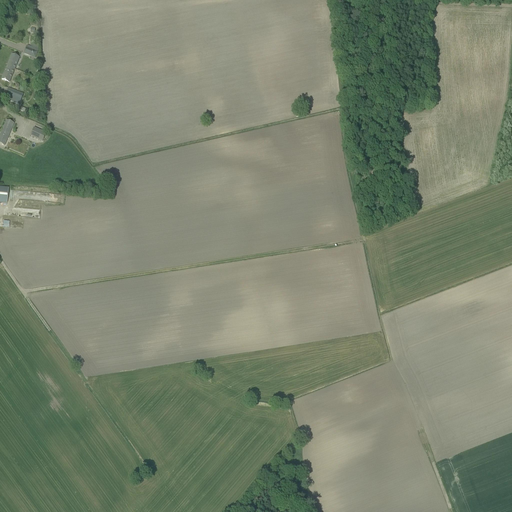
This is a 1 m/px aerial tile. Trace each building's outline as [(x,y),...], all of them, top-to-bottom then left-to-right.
[(36,56),(38,50),(27,46),(24,54),(30,56),(31,53),(32,54),(35,56),(35,55),(36,56)] [(12,55),(7,66),(14,69),(19,58),(12,55)] [(14,69),(7,66),(2,79),(9,82),(14,69)] [(8,88),(5,96),(9,97),(8,100),(19,105),(23,94),(16,92),(8,88)] [(0,136),(0,144),(4,146),(13,123),(6,120),(0,136)] [(30,136),(42,142),(46,133),(34,128),(30,136)]
